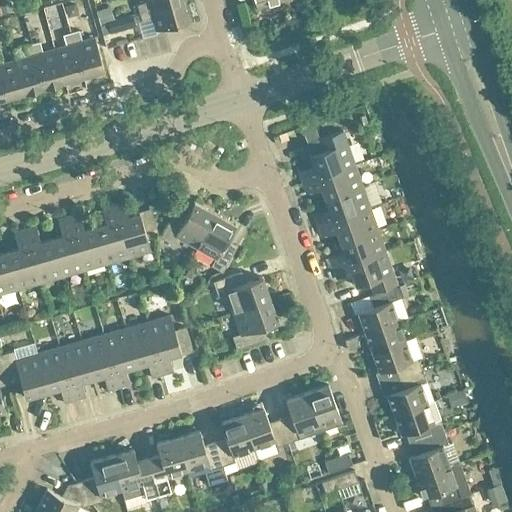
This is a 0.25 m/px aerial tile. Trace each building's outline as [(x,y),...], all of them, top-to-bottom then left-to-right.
[(11,0),(1,3),(3,11),(13,8),(11,0)] [(188,20),(182,0),(180,0),(139,12),(140,14),(108,23),(110,32),(135,25),(134,22),(152,17),(156,29),(188,20)] [(147,0),(147,1),(137,4),(139,12),(180,0),(147,0)] [(76,2),(65,5),(67,16),(75,14),(77,10),(76,2)] [(109,6),(96,10),(100,23),(112,19),(109,6)] [(71,32),(64,9),(60,10),(57,15),(66,45),(54,48),(64,81),(83,75),(71,32)] [(104,69),(94,36),(82,40),(79,29),(71,32),(83,75),(104,69)] [(64,81),(54,48),(43,51),(40,41),(32,43),(44,86),(64,81)] [(44,86),(32,43),(24,45),(27,56),(15,59),(24,92),(44,86)] [(24,92),(15,59),(4,62),(0,52),(0,51),(0,80),(5,97),(24,92)] [(172,109),(170,97),(149,100),(151,113),(172,109)] [(365,112),(359,114),(363,125),(369,123),(365,112)] [(302,182),(355,163),(343,130),(308,142),(311,153),(310,154),(314,166),(299,171),(302,182)] [(362,185),(355,163),(302,182),(306,192),(321,187),(325,198),(362,185)] [(370,206),(362,185),(325,198),(329,209),(314,214),(318,225),(370,206)] [(146,235),(158,232),(151,207),(138,211),(138,212),(128,215),(123,200),(112,203),(128,256),(150,250),(146,235)] [(195,246),(215,212),(194,200),(185,216),(175,210),(160,236),(172,243),(176,235),(195,246)] [(128,256),(112,203),(101,206),(106,222),(95,225),(106,263),(128,256)] [(378,228),(370,206),(318,225),(321,235),(336,230),(340,241),(378,228)] [(237,245),(227,239),(235,223),(215,212),(195,246),(215,257),(211,265),(222,271),(237,245)] [(106,263),(95,225),(84,228),(79,213),(68,216),(84,269),(106,263)] [(84,269),(68,216),(58,219),(62,234),(51,237),(62,275),(84,269)] [(62,275),(51,237),(40,241),(36,225),(24,228),(40,282),(62,275)] [(40,282),(24,228),(14,231),(18,247),(7,250),(18,288),(40,282)] [(385,249),(378,228),(340,241),(344,252),(329,257),(333,268),(385,249)] [(397,283),(385,249),(333,268),(337,278),(352,273),(356,285),(369,280),(373,291),(397,283)] [(0,293),(18,288),(7,250),(0,252),(0,293)] [(270,298),(262,276),(245,282),(241,271),(213,281),(217,293),(225,290),(233,311),(270,298)] [(404,283),(393,287),(397,297),(407,293),(404,283)] [(398,320),(391,300),(397,298),(397,297),(393,287),(393,286),(369,295),(373,306),(358,311),(365,332),(398,320)] [(261,327),(278,321),(270,298),(233,311),(241,333),(233,336),(237,348),(265,338),(261,327)] [(173,371),(169,355),(180,352),(180,353),(193,350),(186,326),(174,329),(170,314),(147,320),(163,374),(173,371)] [(163,374),(147,320),(125,326),(136,365),(147,362),(152,377),(163,374)] [(405,339),(398,320),(365,332),(372,351),(405,339)] [(136,365),(125,326),(103,333),(119,386),(130,383),(125,368),(136,365)] [(119,386),(103,333),(81,339),(92,377),(103,374),(108,390),(119,386)] [(356,335),(345,339),(348,349),(359,345),(356,335)] [(92,377),(81,339),(59,346),(74,399),(86,396),(81,380),(92,377)] [(412,359),(405,339),(372,351),(379,371),(394,366),(398,377),(422,368),(418,357),(412,359)] [(74,399),(59,346),(37,352),(48,390),(59,387),(64,402),(74,399)] [(48,390),(37,352),(16,358),(14,350),(1,353),(9,382),(21,379),(26,396),(48,390)] [(0,410),(4,409),(0,394),(0,384),(9,382),(1,353),(0,353),(0,410)] [(394,413),(433,400),(422,368),(398,377),(402,388),(387,393),(394,413)] [(342,423),(328,383),(307,391),(321,430),(342,423)] [(321,430),(307,391),(286,399),(291,414),(280,418),(288,442),(300,438),(321,430)] [(440,419),(433,400),(394,413),(401,434),(416,428),(420,439),(444,431),(440,419)] [(288,442),(280,418),(269,422),(263,406),(242,414),(254,447),(275,440),(277,446),(288,442)] [(235,461),(233,455),(254,447),(242,414),(221,421),(226,437),(215,441),(223,465),(235,461)] [(199,429),(178,435),(187,470),(189,475),(205,471),(209,483),(227,478),(223,465),(215,441),(204,445),(199,429)] [(409,443),(413,454),(409,456),(416,476),(450,464),(460,461),(453,441),(448,442),(444,431),(420,439),(409,443)] [(148,457),(158,492),(160,499),(162,508),(169,506),(165,491),(170,489),(166,476),(187,470),(178,435),(156,442),(160,454),(148,457)] [(112,454),(121,488),(123,498),(146,492),(147,496),(154,494),(157,493),(158,492),(148,457),(137,460),(133,448),(112,454)] [(348,452),(324,460),(329,472),(352,463),(348,452)] [(121,488),(112,454),(90,461),(94,476),(76,481),(92,503),(102,500),(100,495),(121,488)] [(460,461),(450,464),(416,476),(423,496),(439,491),(443,502),(470,492),(460,461)] [(335,489),(359,480),(355,469),(331,478),(335,489)] [(325,492),(335,489),(331,478),(321,481),(325,492)] [(87,511),(89,510),(84,507),(85,505),(92,503),(76,481),(67,484),(61,495),(47,488),(37,507),(47,511),(87,511)] [(476,511),(470,492),(443,502),(446,511),(476,511)] [(243,511),(241,503),(231,507),(233,511),(243,511)]
